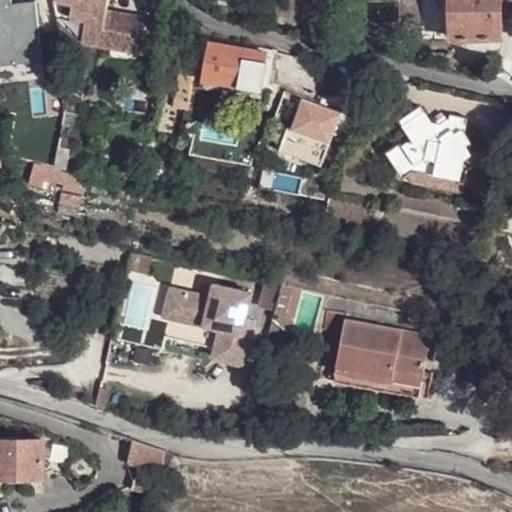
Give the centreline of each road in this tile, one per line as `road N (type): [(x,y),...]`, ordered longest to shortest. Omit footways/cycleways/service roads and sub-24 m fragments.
road 1 (residential): [(0,390),(190,451),(305,449),(436,464),(511,491)]
road 2 (residential): [(184,0),(217,28),(511,97)]
road 3 (unknown): [(88,418),(76,462),(21,511)]
